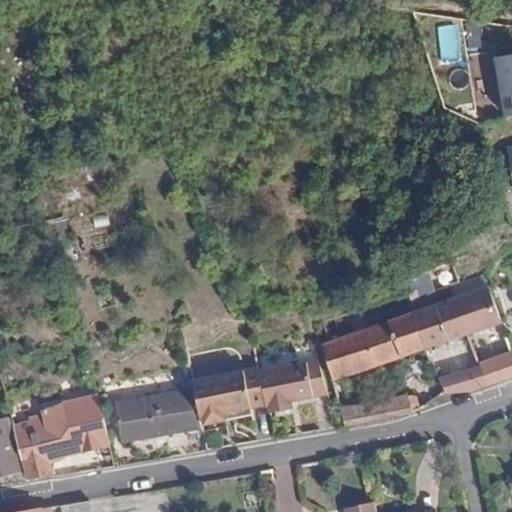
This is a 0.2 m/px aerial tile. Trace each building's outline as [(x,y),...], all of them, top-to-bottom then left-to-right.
[(511,55),(496,59),(508,119),(511,117),(511,55)] [(46,221),(52,237),(56,236),(61,255),(73,251),(63,218),(46,221)] [(489,286),(485,275),(432,294),(435,305),(489,286)] [(489,286),(435,305),(415,312),(426,350),(503,324),(501,317),(489,286)] [(384,322),(415,312),(406,290),(376,302),(384,322)] [(174,319),(165,294),(145,301),(155,326),(174,319)] [(364,371),(426,350),(415,312),(384,322),(337,339),(328,342),(321,344),(332,382),(364,371)] [(324,333),(328,342),(337,339),(333,330),(324,333)] [(317,353),(257,366),(266,404),(266,406),(267,406),(269,413),(291,409),(290,401),(329,393),(317,353)] [(500,382),(511,377),(511,355),(489,364),(440,381),(446,394),(473,391),(500,382)] [(194,391),(201,425),(225,420),(224,413),(231,411),(233,418),(252,414),(251,408),(266,404),(257,366),(256,363),(191,376),(194,391)] [(374,405),(364,371),(332,382),(340,409),(374,405)] [(121,440),(202,428),(201,425),(194,391),(116,405),(121,440)] [(28,482),(53,477),(51,462),(58,461),(56,450),(108,439),(97,395),(43,408),(44,418),(13,425),(16,436),(25,470),(28,482)] [(416,395),(374,405),(340,409),(344,426),(402,416),(421,410),(416,395)] [(231,411),(224,413),(225,420),(233,418),(231,411)] [(0,476),(25,470),(16,436),(13,437),(7,417),(0,418),(0,476)] [(69,454),(109,445),(108,439),(56,450),(58,461),(60,461),(69,454)] [(91,511),(90,502),(60,506),(61,511),(91,511)] [(377,511),(376,503),(347,509),(347,511),(377,511)]
